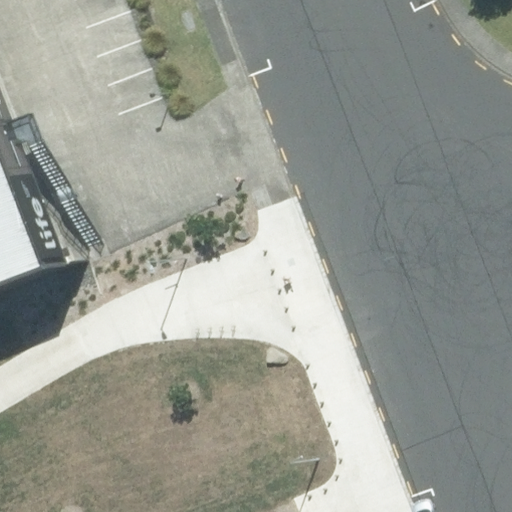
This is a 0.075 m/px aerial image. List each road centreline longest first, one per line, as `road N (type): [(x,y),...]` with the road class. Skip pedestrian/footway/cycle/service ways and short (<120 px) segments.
road 1 (residential): [(504,511),(398,236)]
road 2 (residential): [(398,236),(308,0)]
road 3 (residential): [(511,196),(398,236)]
